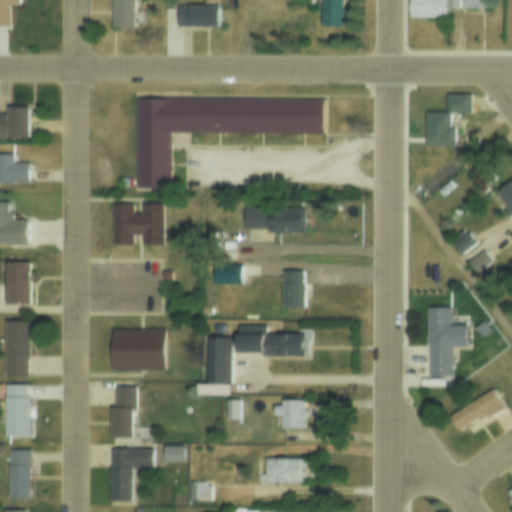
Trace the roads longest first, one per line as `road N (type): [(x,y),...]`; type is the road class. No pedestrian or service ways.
road 1 (residential): [(511,71),(0,69)]
road 2 (residential): [(389,69),(391,511)]
road 3 (residential): [(74,511),(76,70)]
road 4 (residential): [(471,511),(391,406)]
